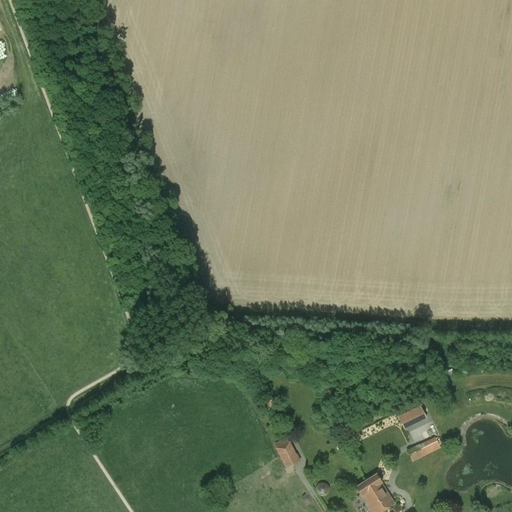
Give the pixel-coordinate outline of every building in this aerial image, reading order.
[(404,413),(397,417),(403,429),(411,426),(404,413)] [(436,441),(435,437),(407,451),(412,462),(421,458),(423,462),(444,452),(438,440),(436,441)] [(286,466),(298,460),(289,441),(277,447),(286,466)] [(366,481),(385,510),(395,504),(393,500),(376,474),(366,481)] [(382,511),(385,510),(366,481),(355,488),(361,497),(362,497),(371,511),(382,511)]
